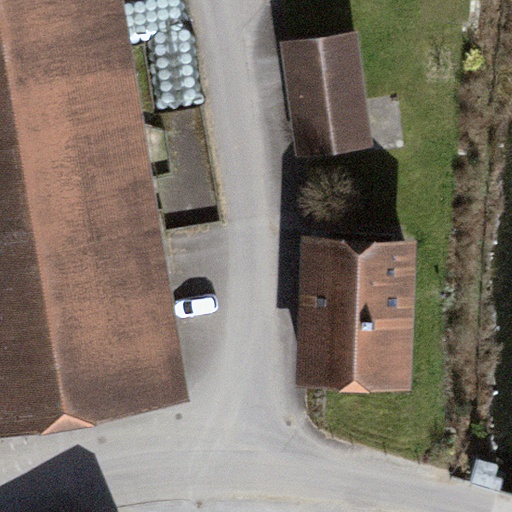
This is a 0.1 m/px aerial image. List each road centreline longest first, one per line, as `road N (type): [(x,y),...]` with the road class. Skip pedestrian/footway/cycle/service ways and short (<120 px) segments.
road 1 (track): [(286,478),(204,0)]
road 2 (unclassified): [(483,511),(286,478),(72,494),(37,511)]
